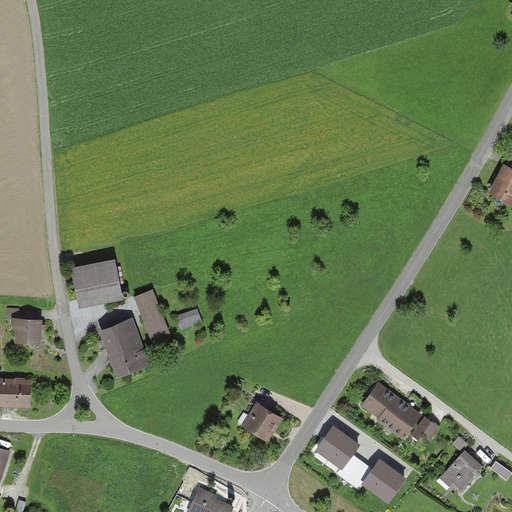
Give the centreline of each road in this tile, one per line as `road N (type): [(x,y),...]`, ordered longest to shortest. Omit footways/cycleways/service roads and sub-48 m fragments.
road 1 (track): [(31,0),(58,299),(90,426)]
road 2 (residential): [(511,99),(362,347)]
road 3 (residential): [(267,493),(122,431),(0,423)]
road 4 (residential): [(511,455),(362,347)]
road 5 (residential): [(362,347),(267,493)]
